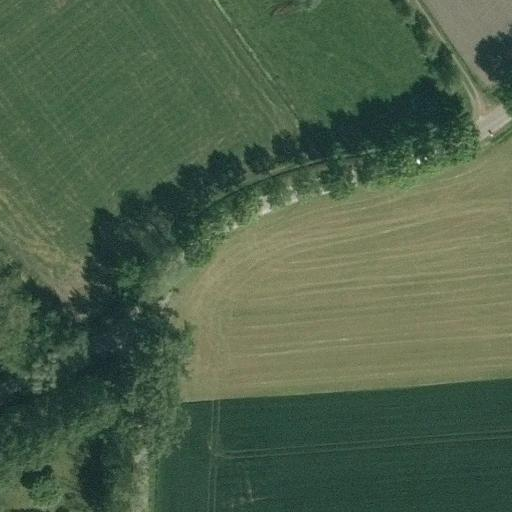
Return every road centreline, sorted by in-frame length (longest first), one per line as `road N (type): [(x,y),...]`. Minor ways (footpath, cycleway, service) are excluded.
road 1 (tertiary): [(144,334),(178,266),(227,221),(431,154),(511,107)]
road 2 (tertiary): [(136,511),(144,334)]
road 3 (unclassified): [(0,391),(103,343),(144,334)]
